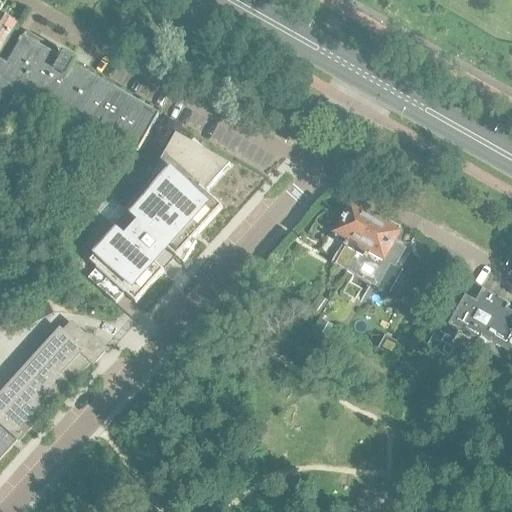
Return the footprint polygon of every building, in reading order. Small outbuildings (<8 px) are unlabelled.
[(0,54),(16,27),(15,27),(14,22),(5,17),(0,18),(0,17),(0,54)] [(0,61),(0,122),(1,123),(22,86),(137,152),(159,115),(72,66),(75,61),(26,33),(7,66),(0,61)] [(194,142),(192,145),(176,136),(161,163),(159,161),(157,160),(155,159),(153,159),(151,158),(149,158),(147,159),(144,159),(142,160),(140,161),(139,162),(138,163),(126,175),(57,251),(115,305),(125,294),(135,304),(164,272),(160,269),(172,255),(176,259),(179,255),(173,249),(192,229),(197,234),(198,235),(222,209),(207,195),(205,194),(206,192),(207,192),(208,191),(229,168),(230,167),(205,153),(194,142)] [(331,263),(345,271),(374,219),(350,205),(334,233),(336,234),(333,239),(342,244),(331,263)] [(345,271),(360,280),(371,261),(379,265),(379,264),(381,260),(383,261),(384,260),(394,266),(403,249),(393,244),(399,233),(397,232),(400,227),(385,218),(382,224),(374,219),(345,271)] [(387,268),(379,264),(379,265),(371,261),(360,280),(374,288),(374,287),(376,286),(377,287),(387,268)] [(426,347),(456,364),(465,349),(453,342),(458,332),(485,348),(484,350),(484,349),(483,351),(511,367),(511,366),(511,314),(506,311),(508,308),(510,306),(482,291),(479,297),(468,291),(449,325),(441,321),(426,347)] [(313,310),(327,302),(324,296),(309,304),(313,310)] [(320,339),(339,326),(332,316),(313,328),(320,339)] [(0,397),(0,422),(17,438),(18,439),(19,440),(90,361),(92,363),(105,350),(92,338),(84,336),(71,325),(62,334),(60,332),(57,334),(0,397)] [(0,459),(13,445),(12,444),(17,438),(0,422),(0,459)]
